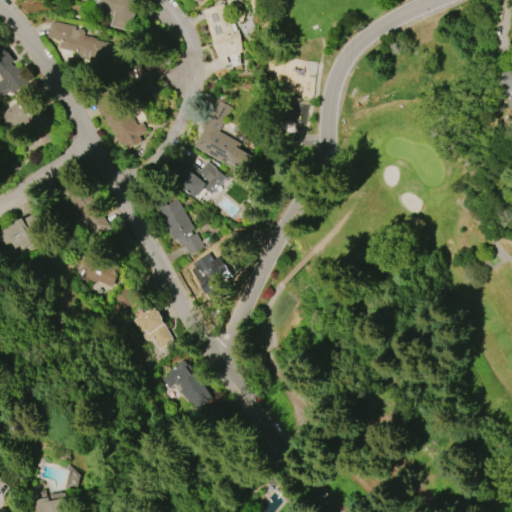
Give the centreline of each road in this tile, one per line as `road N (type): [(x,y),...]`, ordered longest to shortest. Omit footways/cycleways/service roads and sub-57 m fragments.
road 1 (residential): [(334,511),(223,356),(57,80),(0,7)]
road 2 (residential): [(438,0),(379,24),(345,62),(330,97),(323,163),(223,356)]
road 3 (residential): [(125,197),(162,162),(197,94),(199,59),(188,27),(163,0)]
